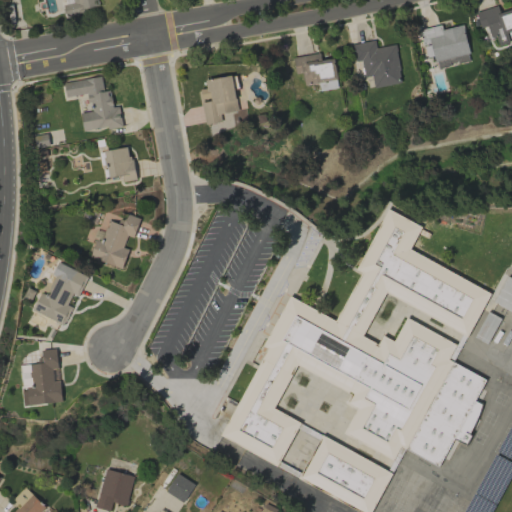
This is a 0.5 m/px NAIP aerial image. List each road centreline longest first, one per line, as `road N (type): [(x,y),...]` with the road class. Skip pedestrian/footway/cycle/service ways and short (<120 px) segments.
road 1 (residential): [(142,0),(179,195),(177,232),(118,349)]
road 2 (tertiary): [(150,35),(183,39),(396,0)]
road 3 (tertiary): [(0,62),(150,35)]
road 4 (tertiary): [(283,0),(169,20),(150,35)]
road 5 (secondary): [(0,253),(1,128)]
